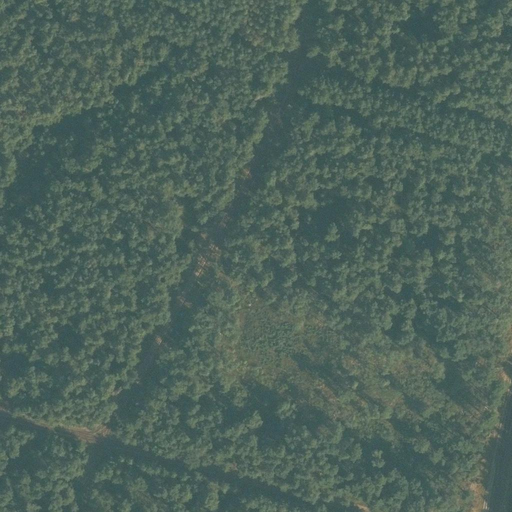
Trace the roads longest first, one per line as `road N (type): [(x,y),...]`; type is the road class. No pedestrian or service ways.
road 1 (track): [(171,0),(296,56),(268,137),(97,445),(86,511)]
road 2 (track): [(0,420),(344,511)]
road 3 (unknown): [(303,0),(296,56),(511,121)]
road 4 (track): [(488,511),(511,390)]
